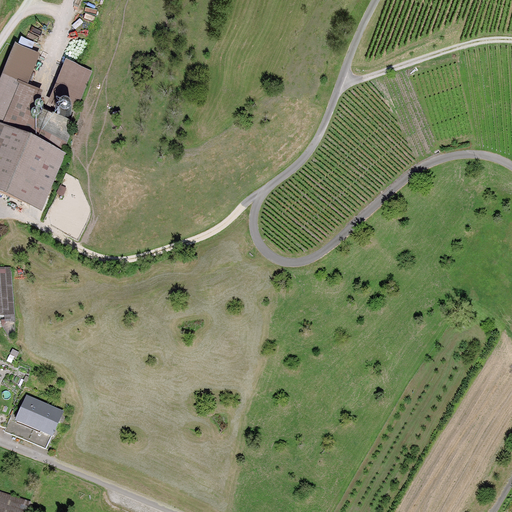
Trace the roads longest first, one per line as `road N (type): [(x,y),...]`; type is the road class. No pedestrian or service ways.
road 1 (track): [(376,0),(308,150),(260,193),(256,243),(294,265),(328,248),(426,166),(481,155),(511,169)]
road 2 (track): [(260,193),(195,240),(110,262),(29,225),(0,222)]
road 3 (residential): [(172,511),(0,440)]
road 4 (track): [(341,83),(472,42),(511,40)]
